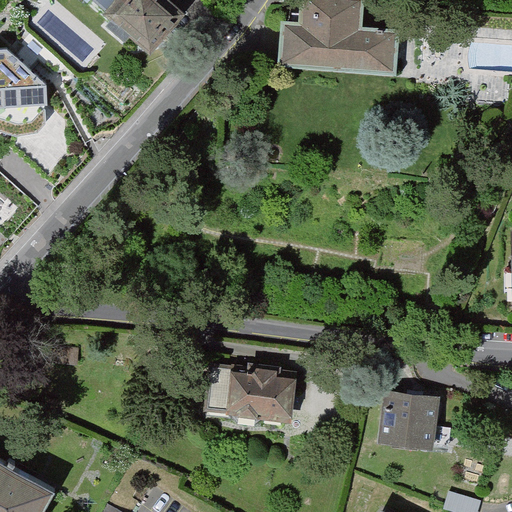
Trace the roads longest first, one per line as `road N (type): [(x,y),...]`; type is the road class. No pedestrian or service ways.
road 1 (residential): [(511,358),(0,297)]
road 2 (residential): [(0,290),(256,0)]
